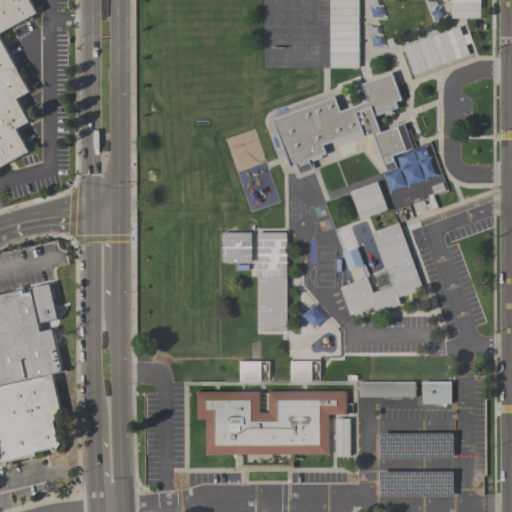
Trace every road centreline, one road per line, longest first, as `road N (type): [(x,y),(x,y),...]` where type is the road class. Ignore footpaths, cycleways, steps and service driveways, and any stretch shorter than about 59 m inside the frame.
road 1 (secondary): [(88,213),(91,435)]
road 2 (secondary): [(89,0),(88,213)]
road 3 (secondary): [(123,511),(119,300)]
road 4 (secondary): [(118,207),(118,0)]
road 5 (residential): [(511,200),(441,228),(436,239),(464,345)]
road 6 (residential): [(465,503),(464,345)]
